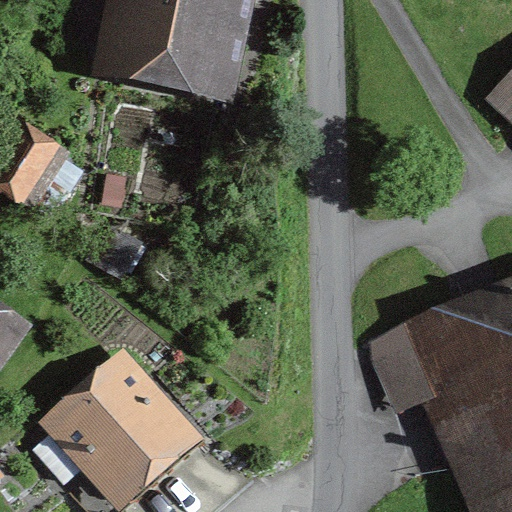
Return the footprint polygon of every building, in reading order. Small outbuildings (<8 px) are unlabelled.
[(107,0),(98,72),(233,101),(255,0),(107,0)] [(511,70),(485,98),(511,124),(511,70)] [(28,198),(34,206),(53,181),(70,193),(85,171),(66,160),(71,152),(17,116),(0,141),(0,189),(18,203),(28,198)] [(95,263),(121,279),(142,246),(115,230),(95,263)] [(511,511),(511,278),(363,345),(395,416),(425,401),(472,511),(511,511)] [(0,374),(33,324),(0,301),(0,374)] [(123,372),(33,451),(86,511),(97,511),(118,494),(118,495),(182,439),(123,372)]
